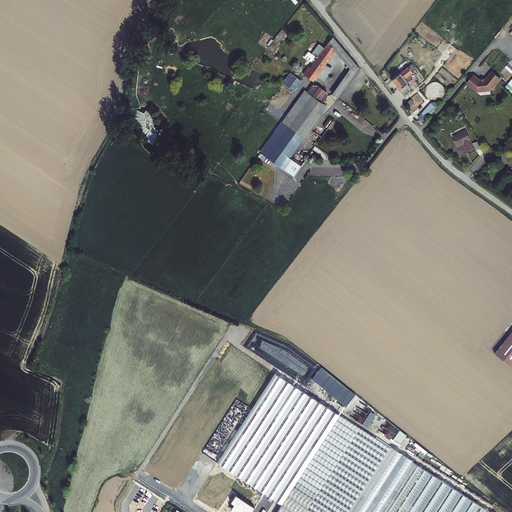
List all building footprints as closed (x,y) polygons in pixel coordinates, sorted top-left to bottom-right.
[(277,39),(282,43),(290,33),(285,29),(277,39)] [(333,34),(328,41),(332,44),(337,39),(333,34)] [(282,43),(277,39),(271,48),(276,52),(282,43)] [(313,50),(311,52),(317,56),(310,66),(308,65),(303,72),(312,79),(334,48),(349,66),(331,92),(338,96),(359,66),(337,39),(332,44),(328,41),(322,49),(318,46),(314,51),(313,50)] [(442,66),(450,55),(446,51),(437,62),(442,66)] [(409,64),(391,79),(401,91),(406,87),(404,84),(416,74),(409,64)] [(474,73),(467,82),(477,90),(491,89),(500,77),(492,70),(485,78),(480,78),(474,73)] [(281,82),(293,91),(301,81),(289,72),(281,82)] [(312,83),(307,91),(322,101),(327,93),(326,90),(316,83),(312,83)] [(325,104),(322,101),(307,91),(303,88),(278,124),(267,140),(289,156),(325,104)] [(466,129),(452,135),(457,145),(463,142),(467,151),(475,147),(466,129)] [(267,140),(260,151),(265,155),(292,174),(300,163),(289,156),(267,140)] [(511,329),(494,352),(511,366),(511,329)] [(274,373),(217,463),(248,483),(281,504),(280,505),(276,511),(378,511),(411,462),(412,460),(392,447),(390,448),(338,414),(344,404),(312,383),(306,393),(274,373)] [(368,427),(376,415),(370,411),(362,424),(368,427)] [(489,511),(411,462),(378,511),(489,511)] [(248,483),(248,484),(280,505),(281,504),(248,483)]
